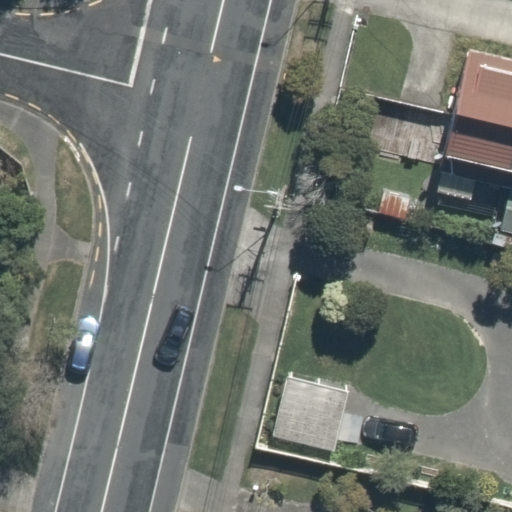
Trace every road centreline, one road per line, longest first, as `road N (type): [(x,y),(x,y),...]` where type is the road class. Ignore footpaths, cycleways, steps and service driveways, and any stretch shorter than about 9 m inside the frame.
road 1 (secondary): [(200,103),(102,511)]
road 2 (residential): [(200,103),(0,56)]
